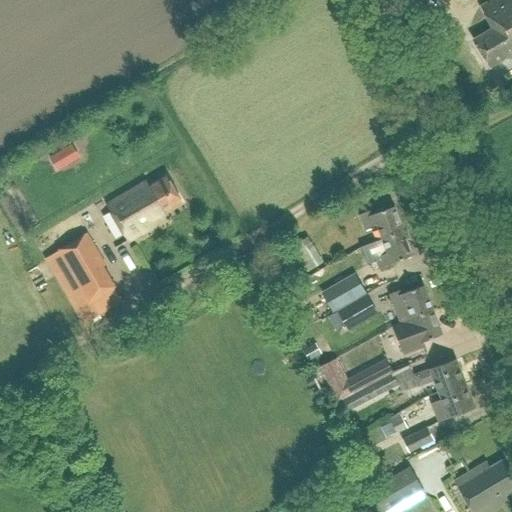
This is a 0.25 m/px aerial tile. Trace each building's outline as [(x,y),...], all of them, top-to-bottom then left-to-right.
[(511,0),(491,0),(479,7),(492,28),(473,40),(489,67),(511,54),(511,0)] [(53,156),(59,168),(86,154),(80,143),(53,156)] [(129,242),(139,236),(156,225),(153,220),(183,201),(168,177),(151,187),(148,182),(146,180),(106,204),(129,242)] [(382,239),(403,231),(394,206),(373,214),(372,210),(360,215),(365,229),(377,225),(382,239)] [(403,231),(382,239),(387,253),(376,257),(381,271),(393,267),(392,263),(412,255),(403,231)] [(87,233),(59,250),(89,301),(114,287),(102,266),(105,264),(87,233)] [(307,272),(324,262),(308,236),(286,249),(293,260),(297,257),(307,272)] [(354,274),(322,293),(333,311),(365,293),(354,274)] [(395,308),(400,322),(412,317),(433,310),(424,285),(403,293),(402,289),(390,294),(395,308)] [(367,295),(339,311),(349,330),(377,314),(367,295)] [(404,353),(411,350),(423,345),(422,342),(442,334),(433,310),(412,317),(400,322),(400,323),(393,326),(404,353)] [(490,354),(503,350),(495,325),(481,330),(490,354)] [(308,361),(322,353),(316,343),(302,350),(308,361)] [(336,358),(320,367),(337,401),(392,372),(385,359),(347,379),(336,358)] [(439,394),(465,383),(456,359),(414,375),(418,386),(433,380),(439,394)] [(393,372),(353,394),(338,402),(344,412),(399,384),(393,372)] [(465,383),(439,394),(441,399),(431,403),(439,422),(475,408),(465,383)] [(397,434),(408,428),(400,414),(389,419),(397,434)] [(409,454),(434,441),(427,426),(402,439),(409,454)] [(487,511),(500,504),(497,500),(511,491),(511,474),(503,459),(489,468),(486,463),(456,482),(474,511),(487,511)] [(410,469),(371,492),(382,511),(384,511),(422,490),(410,469)]
